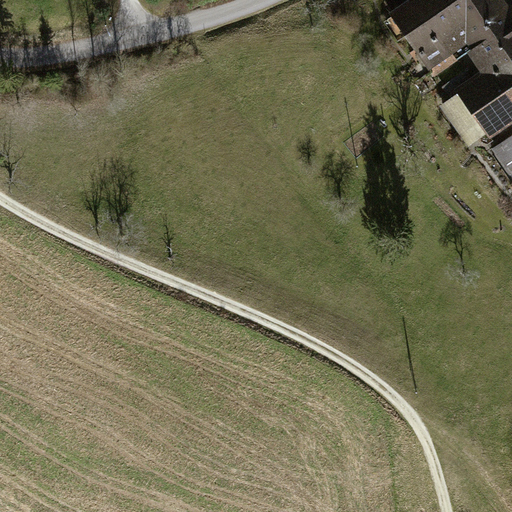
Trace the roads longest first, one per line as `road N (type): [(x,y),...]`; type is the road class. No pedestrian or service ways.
road 1 (track): [(418,420),(344,358),(94,248),(0,196)]
road 2 (unclassified): [(258,0),(69,52),(0,54)]
